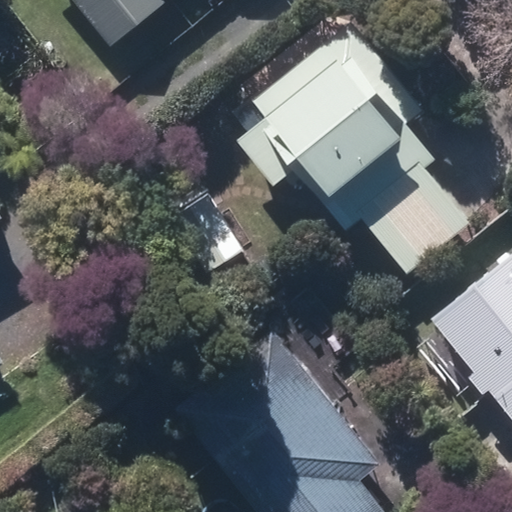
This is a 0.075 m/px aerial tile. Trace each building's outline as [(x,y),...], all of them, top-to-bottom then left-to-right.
[(91,0),(124,40),(172,0),(91,0)] [(373,213),(419,267),(480,218),(436,162),(447,154),(418,118),(434,103),(363,16),(267,94),(280,111),(253,131),(295,184),(305,175),(301,170),(318,156),(325,181),(360,225),(373,213)] [(0,220),(20,206),(0,177),(0,220)] [(177,216),(214,274),(254,249),(218,190),(177,216)] [(511,259),(447,313),(511,391),(511,259)] [(187,404),(276,511),(400,511),(369,473),(392,456),(283,324),(187,404)] [(0,340),(0,364),(11,356),(0,340)]
